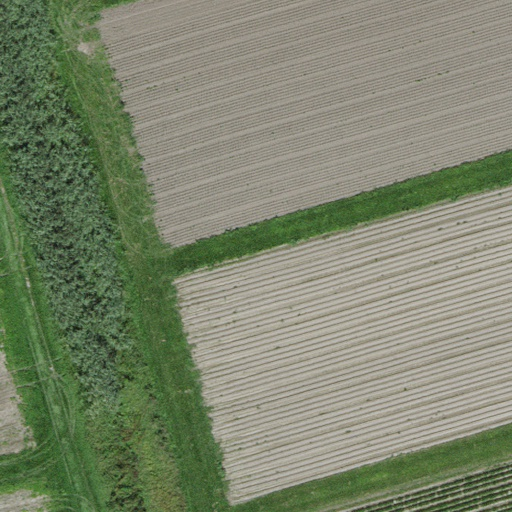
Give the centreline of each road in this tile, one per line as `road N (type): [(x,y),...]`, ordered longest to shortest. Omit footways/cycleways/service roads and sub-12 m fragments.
road 1 (track): [(201,511),(56,0)]
road 2 (track): [(0,199),(88,511)]
